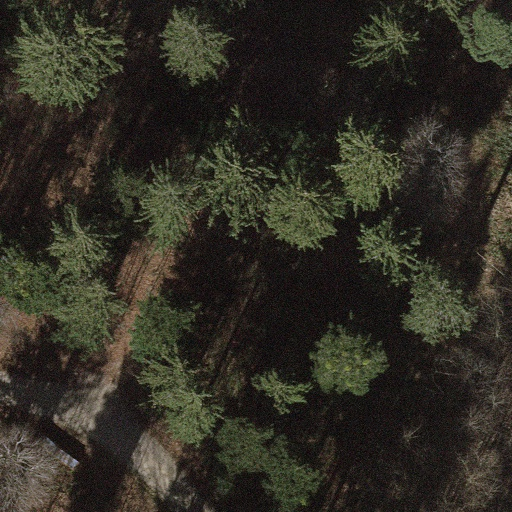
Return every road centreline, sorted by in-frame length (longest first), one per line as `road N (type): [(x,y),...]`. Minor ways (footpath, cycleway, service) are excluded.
road 1 (track): [(189,511),(122,429),(0,389)]
road 2 (track): [(122,429),(0,319)]
